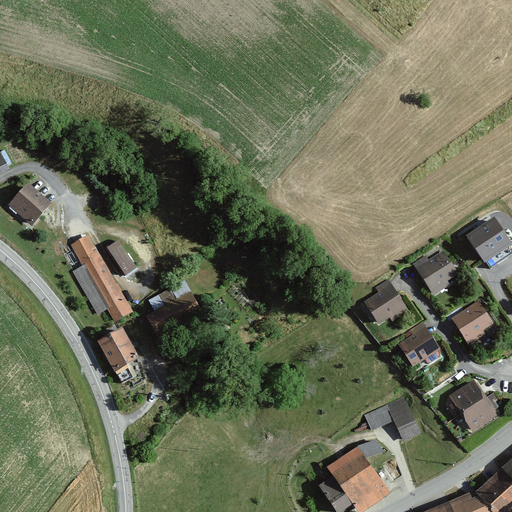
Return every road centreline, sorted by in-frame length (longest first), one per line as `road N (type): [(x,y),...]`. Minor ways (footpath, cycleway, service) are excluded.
road 1 (secondary): [(0,249),(50,301),(88,362),(117,444),(126,511)]
road 2 (residential): [(391,511),(511,432)]
